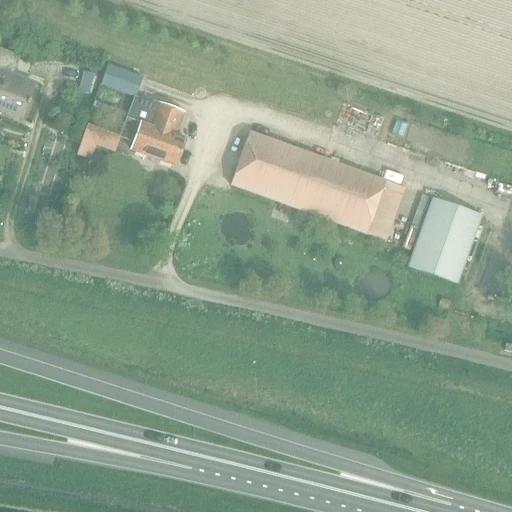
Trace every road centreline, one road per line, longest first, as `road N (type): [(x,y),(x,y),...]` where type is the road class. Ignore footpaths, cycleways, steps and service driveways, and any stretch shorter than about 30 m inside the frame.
road 1 (unclassified): [(511,365),(0,247)]
road 2 (trunk): [(437,511),(392,479),(0,357)]
road 3 (trunk): [(417,511),(208,458)]
road 4 (trunk): [(208,458),(0,408)]
road 5 (trunk): [(0,439),(208,458)]
